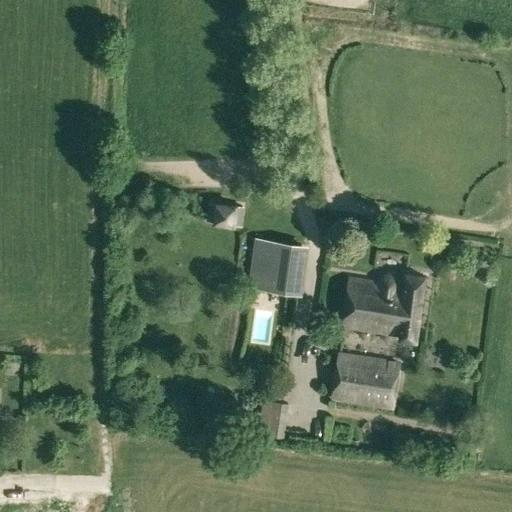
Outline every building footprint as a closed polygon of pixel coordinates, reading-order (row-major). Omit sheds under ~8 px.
[(237,203),(215,201),(213,224),(235,226),(237,203)] [(249,286),(301,293),(308,245),(256,237),(249,286)] [(378,282),(351,278),(344,326),(398,334),(398,337),(416,340),(426,275),(404,272),(403,280),(398,280),(397,278),(396,276),(395,275),(393,274),(391,273),(390,273),(387,273),(384,274),(382,275),(381,276),(380,277),(379,279),(378,282)] [(276,353),(278,313),(262,312),(260,352),(276,353)] [(332,399),(392,407),(399,361),(339,352),(332,399)] [(257,432),(284,436),(288,402),(262,399),(257,432)]
